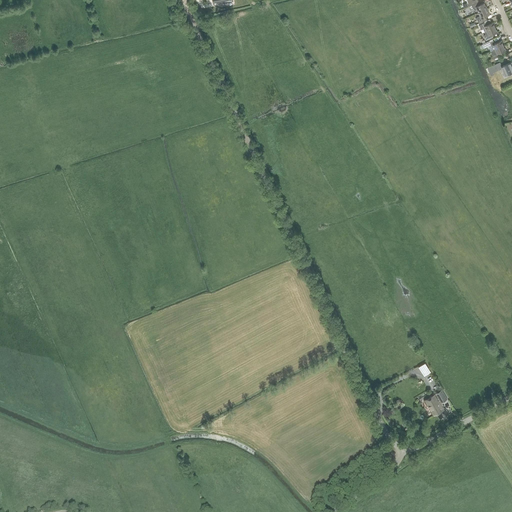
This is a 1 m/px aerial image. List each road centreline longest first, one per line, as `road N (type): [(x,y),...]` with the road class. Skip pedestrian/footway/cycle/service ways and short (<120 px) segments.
road 1 (tertiary): [(403,449),(376,416),(179,0)]
road 2 (tertiary): [(511,396),(403,449)]
